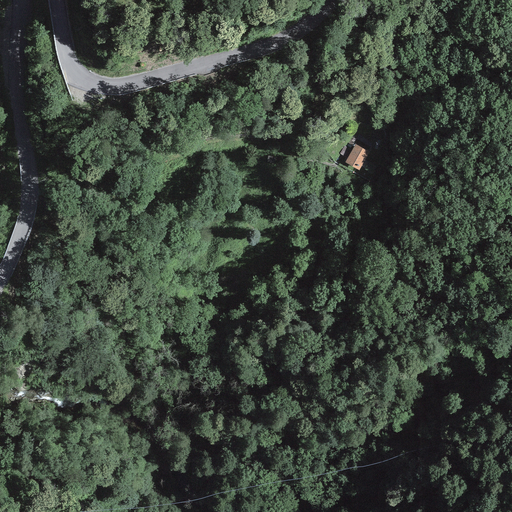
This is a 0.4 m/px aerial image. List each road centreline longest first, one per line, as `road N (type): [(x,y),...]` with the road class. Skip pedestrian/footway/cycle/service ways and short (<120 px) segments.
road 1 (tertiary): [(333,0),(274,42),(111,87),(71,65),(56,0)]
road 2 (tertiary): [(20,0),(17,95),(29,191),(0,278)]
